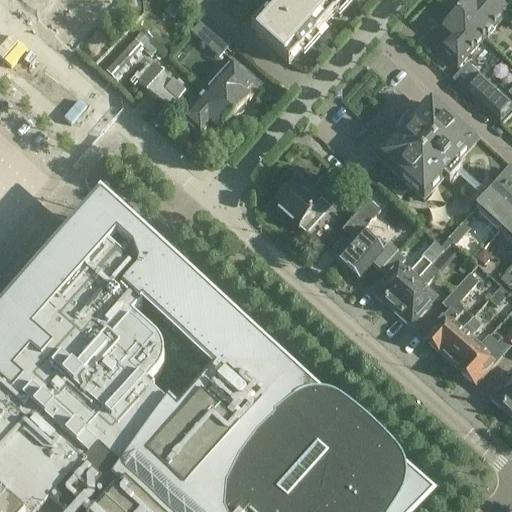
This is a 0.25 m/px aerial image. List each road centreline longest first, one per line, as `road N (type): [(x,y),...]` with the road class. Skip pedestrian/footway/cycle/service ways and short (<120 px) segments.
road 1 (residential): [(215,208),(511,473)]
road 2 (unclassified): [(0,10),(215,208)]
road 3 (unknown): [(0,307),(123,175)]
road 4 (residential): [(312,100),(205,0)]
road 5 (residential): [(215,208),(312,100)]
road 6 (unknown): [(0,258),(80,148)]
road 7 (residential): [(312,100),(400,0)]
